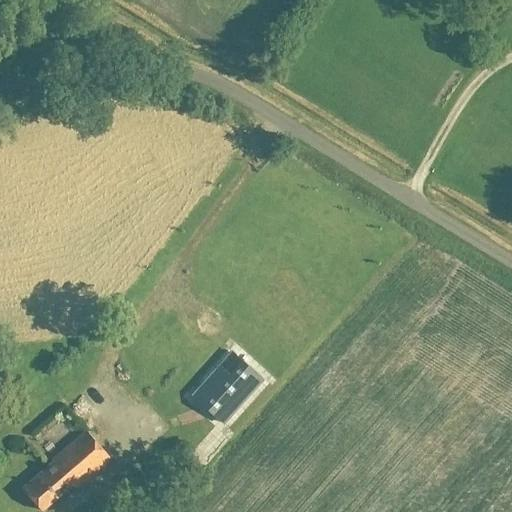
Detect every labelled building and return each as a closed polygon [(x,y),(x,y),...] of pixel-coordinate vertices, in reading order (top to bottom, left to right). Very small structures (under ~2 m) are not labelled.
[(295,344),(266,318),(250,336),(279,362),(295,344)] [(185,333),(178,340),(157,321),(124,358),(141,373),(130,386),(149,403),(199,345),(185,333)] [(232,355),(193,399),(222,425),(262,381),(232,355)] [(132,438),(144,426),(123,403),(111,415),(132,438)] [(73,439),(36,481),(37,482),(38,481),(60,500),(58,501),(60,502),(113,443),(112,442),(107,448),(84,428),(90,422),(74,408),(58,426),(73,439)]
